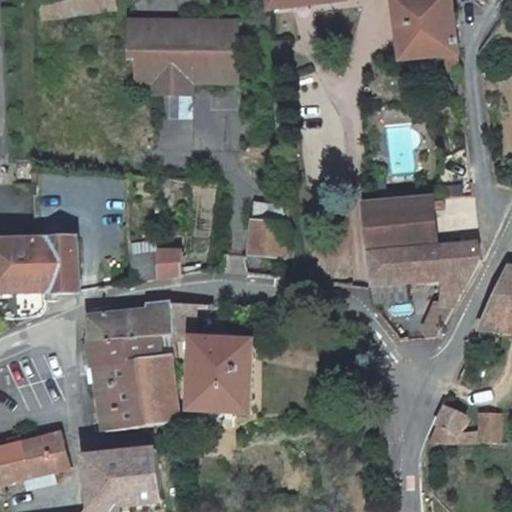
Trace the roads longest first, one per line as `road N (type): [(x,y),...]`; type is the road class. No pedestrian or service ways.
road 1 (residential): [(420,390),(378,344),(254,307),(135,302),(53,327),(0,362)]
road 2 (unknown): [(378,344),(330,94)]
road 3 (residential): [(511,204),(420,390)]
road 4 (residential): [(420,390),(404,461),(406,511)]
